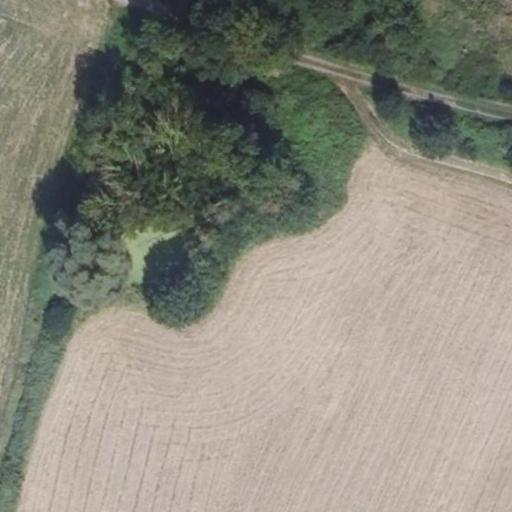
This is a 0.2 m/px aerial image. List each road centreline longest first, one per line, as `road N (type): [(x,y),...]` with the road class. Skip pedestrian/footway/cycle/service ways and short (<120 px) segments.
road 1 (track): [(344,76),(372,163),(432,215),(511,243)]
road 2 (track): [(344,76),(152,16),(132,0)]
road 3 (track): [(511,113),(344,76)]
